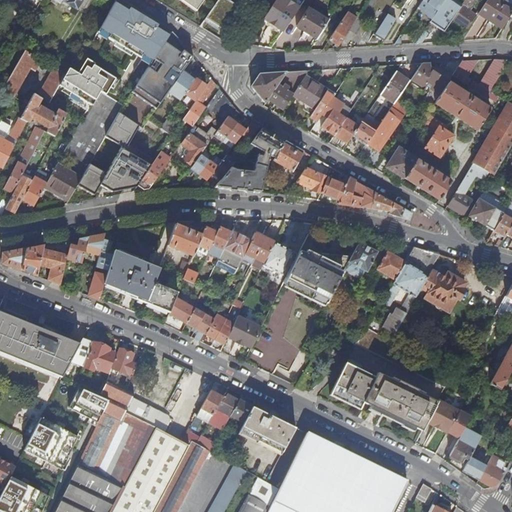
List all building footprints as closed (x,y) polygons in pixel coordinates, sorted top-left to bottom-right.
[(180,0),(197,11),(199,8),(187,0),(180,0)] [(187,0),(199,8),(204,0),(187,0)] [(219,0),(206,20),(214,25),(209,32),(223,41),(249,0),(219,0)] [(288,0),(275,0),(263,23),(285,35),(301,7),(288,0)] [(430,18),(433,20),(446,0),(424,0),(423,2),(419,8),(432,16),(430,18)] [(431,22),(445,32),(453,20),(464,5),(457,0),(446,0),(433,20),(431,22)] [(467,0),(464,5),(453,20),(468,30),(477,16),(470,12),(472,9),(471,8),(476,0),(467,0)] [(511,6),(502,0),(488,0),(479,14),(502,29),(508,20),(510,17),(511,13),(511,6)] [(129,11),(116,3),(106,22),(102,29),(111,35),(110,38),(137,55),(139,52),(154,61),(166,43),(171,36),(158,28),(160,25),(159,24),(145,15),(131,8),(129,11)] [(375,34),(381,38),(383,35),(387,37),(397,20),(380,8),(371,23),(379,28),(375,34)] [(298,28),(318,40),(330,22),(322,17),(324,13),(319,10),(317,14),(310,9),(298,28)] [(330,41),(340,47),(357,19),(348,13),(330,41)] [(419,24),(412,19),(408,26),(405,31),(412,35),(419,24)] [(206,20),(201,27),(209,32),(214,25),(206,20)] [(24,50),(29,53),(33,45),(19,38),(15,45),(24,50)] [(120,115),(138,126),(144,130),(147,125),(151,121),(170,92),(185,71),(194,59),(193,58),(182,49),(180,52),(166,43),(154,61),(125,106),(120,115)] [(2,89),(13,95),(14,95),(31,66),(36,69),(41,60),(29,53),(24,50),(2,89)] [(456,70),(468,77),(476,63),(464,56),(456,70)] [(64,77),(59,84),(92,104),(93,104),(101,90),(108,94),(118,80),(94,64),(95,62),(86,57),(78,72),(69,67),(66,72),(66,74),(64,77)] [(426,86),(431,89),(432,90),(433,92),(437,95),(439,94),(441,95),(449,83),(453,78),(443,72),(442,74),(436,70),(435,70),(430,68),(430,64),(423,64),(412,80),(423,87),(426,86)] [(64,77),(66,74),(54,67),(38,95),(41,97),(49,102),(52,98),(59,84),(64,77)] [(185,71),(170,92),(182,101),(197,79),(185,71)] [(288,73),(283,81),(291,87),(292,86),(298,90),(304,79),(306,76),(310,71),(295,72),(288,73)] [(262,99),(267,104),(270,100),(279,86),(283,81),(288,73),(261,75),(253,87),(262,99)] [(396,74),(382,94),(397,103),(398,102),(410,83),(396,74)] [(318,88),(319,85),(306,76),(304,79),(318,88)] [(182,101),(180,103),(192,110),(208,86),(197,79),(182,101)] [(294,97),(306,104),(316,110),(328,91),(319,85),(318,88),(304,79),(298,90),(294,96),(294,97)] [(195,127),(208,108),(203,105),(217,85),(216,84),(213,80),(208,86),(192,110),(185,120),(195,127)] [(491,110),(449,83),(441,95),(436,104),(478,131),(491,110)] [(270,100),(285,111),(294,97),(294,96),(279,86),(270,100)] [(221,90),(208,108),(226,120),(229,117),(236,108),(221,90)] [(337,95),(329,90),(328,91),(316,110),(313,116),(311,118),(319,123),(337,95)] [(55,135),(62,122),(67,113),(59,108),(54,117),(52,115),(52,112),(42,106),(39,107),(39,108),(36,107),(41,97),(38,95),(34,93),(29,101),(25,99),(24,101),(28,103),(20,117),(27,121),(29,120),(31,116),(50,127),(47,131),(55,135)] [(120,115),(125,106),(114,99),(78,161),(77,162),(58,196),(70,202),(77,191),(91,165),(105,141),(106,139),(120,115)] [(397,103),(379,128),(376,134),(369,144),(380,151),(409,109),(398,102),(397,103)] [(511,146),(511,104),(508,102),(473,163),(474,164),(490,173),(495,175),(511,146)] [(316,110),(306,104),(305,111),(313,116),(316,110)] [(336,137),(348,119),(340,114),(343,108),(338,105),(323,128),(336,137)] [(122,148),(120,150),(124,152),(138,126),(120,115),(106,139),(122,148)] [(0,164),(3,167),(17,139),(27,121),(20,117),(19,116),(10,134),(7,133),(11,126),(0,120),(0,164)] [(215,136),(224,143),(226,140),(238,124),(229,117),(226,120),(218,131),(215,136)] [(438,127),(423,118),(418,127),(433,136),(438,127)] [(361,127),(348,119),(336,137),(348,145),(355,135),(361,127)] [(366,119),(362,124),(376,134),(379,128),(373,124),(366,119)] [(147,125),(170,141),(173,137),(151,121),(147,125)] [(247,130),(243,136),(250,141),(260,127),(252,122),(247,130)] [(247,130),(238,124),(226,140),(228,142),(229,140),(236,144),(243,136),(247,130)] [(376,134),(362,124),(361,127),(355,135),(369,144),(376,134)] [(36,125),(4,187),(13,192),(25,169),(45,130),(36,125)] [(439,127),(438,127),(433,136),(423,152),(426,154),(429,150),(441,157),(454,136),(439,127)] [(194,137),(190,134),(183,145),(182,145),(189,150),(187,154),(189,155),(185,161),(193,166),(202,155),(215,136),(218,131),(213,128),(208,135),(200,129),(194,137)] [(263,129),(250,145),(265,153),(263,157),(259,155),(254,172),(237,171),(232,168),(222,180),(216,188),(261,193),(271,156),(276,158),(277,158),(286,142),(263,129)] [(277,158),(276,158),(274,161),(294,172),(305,152),(286,142),(277,158)] [(400,149),(389,167),(406,178),(417,160),(400,149)] [(77,191),(89,197),(92,190),(100,194),(139,186),(152,167),(124,152),(120,150),(106,174),(91,165),(77,191)] [(139,186),(134,193),(151,190),(162,173),(164,171),(175,155),(173,153),(168,159),(161,154),(152,167),(139,186)] [(200,175),(212,159),(209,157),(208,159),(202,155),(193,166),(191,169),(200,175)] [(242,155),(239,160),(246,164),(249,159),(242,155)] [(227,156),(219,167),(214,174),(222,180),(232,168),(238,160),(236,159),(235,161),(227,156)] [(214,174),(219,167),(212,162),(214,160),(212,159),(200,175),(208,181),(214,174)] [(417,160),(406,178),(421,188),(441,201),(452,183),(417,160)] [(46,182),(43,189),(52,195),(54,192),(56,193),(70,169),(57,163),(46,182)] [(478,176),(485,180),(490,173),(474,164),(455,196),(449,207),(465,216),(474,201),(465,196),(475,178),(478,176)] [(34,175),(35,174),(25,169),(13,192),(9,201),(2,213),(1,215),(11,213),(12,210),(15,212),(23,198),(34,175)] [(307,169),(297,183),(314,190),(313,191),(322,194),(329,178),(307,169)] [(41,179),(37,177),(34,175),(23,198),(34,204),(43,189),(46,182),(41,179)] [(347,185),(329,178),(322,194),(341,201),(347,185)] [(350,178),(347,185),(341,201),(339,204),(361,208),(363,199),(353,196),(357,182),(350,178)] [(363,199),(361,208),(368,209),(372,209),(376,193),(365,186),(357,182),(353,196),(363,199)] [(495,231),(509,207),(484,192),(470,217),(482,224),(495,231)] [(413,214),(376,193),(372,209),(382,211),(390,212),(390,215),(410,220),(413,214)] [(0,212),(2,213),(9,201),(2,198),(0,202),(0,212)] [(494,232),(505,238),(507,235),(511,226),(511,201),(509,207),(495,231),(494,232)] [(193,256),(201,235),(175,224),(168,246),(193,256)] [(195,257),(203,261),(207,253),(217,232),(205,227),(201,235),(193,256),(191,260),(194,261),(195,257)] [(231,232),(219,227),(217,232),(207,253),(219,258),(231,232)] [(231,232),(219,258),(215,265),(234,274),(242,258),(251,240),(232,231),(231,232)] [(264,237),(254,232),(251,240),(242,258),(251,263),(264,237)] [(89,237),(85,252),(99,256),(103,239),(105,235),(96,236),(89,237)] [(251,263),(251,264),(261,269),(262,265),(274,242),(275,240),(265,235),(264,237),(251,263)] [(85,252),(89,237),(79,239),(76,249),(69,247),(68,255),(66,261),(81,264),(85,252)] [(106,252),(109,253),(112,242),(103,239),(99,256),(96,267),(108,270),(111,262),(104,260),(106,252)] [(293,252),(274,242),(262,265),(282,275),(293,252)] [(377,252),(359,242),(351,256),(348,261),(364,270),(366,271),(377,252)] [(27,249),(21,270),(37,276),(39,265),(43,249),(44,246),(32,248),(27,249)] [(420,288),(430,269),(439,254),(426,251),(413,247),(405,261),(405,262),(387,292),(387,293),(382,300),(384,302),(388,296),(393,299),(393,300),(401,305),(400,307),(397,305),(384,328),(394,333),(420,288)] [(13,267),(21,270),(27,249),(3,253),(2,263),(13,267)] [(66,261),(68,255),(43,249),(39,265),(50,268),(47,280),(61,285),(64,272),(66,261)] [(301,249),(285,281),(325,303),(344,269),(348,261),(351,256),(306,249),(306,251),(301,249)] [(136,299),(169,313),(176,298),(178,292),(155,283),(160,269),(114,250),(113,255),(111,262),(108,270),(107,276),(104,284),(114,287),(137,296),(136,299)] [(387,292),(405,262),(387,251),(376,269),(389,277),(382,290),(387,293),(387,292)] [(113,255),(109,253),(106,252),(104,260),(111,262),(113,255)] [(171,260),(165,258),(162,266),(168,268),(171,260)] [(188,268),(190,263),(183,261),(179,272),(185,275),(188,268)] [(360,278),(364,270),(348,261),(344,269),(347,270),(347,272),(355,277),(357,276),(360,278)] [(198,273),(188,268),(185,275),(183,279),(194,283),(198,273)] [(430,269),(420,288),(427,292),(423,298),(443,309),(446,304),(451,307),(456,298),(457,299),(463,288),(457,284),(460,280),(441,268),(437,273),(430,269)] [(61,285),(67,287),(70,273),(64,272),(61,285)] [(100,300),(104,284),(107,276),(96,273),(89,296),(100,300)] [(85,280),(78,278),(75,290),(81,293),(85,280)] [(502,304),(511,309),(511,284),(506,296),(502,304)] [(169,313),(186,323),(195,308),(176,298),(169,313)] [(244,304),(234,299),(232,304),(233,305),(241,309),(244,304)] [(385,305),(381,303),(374,314),(378,316),(385,305)] [(195,308),(186,323),(196,329),(206,311),(202,309),(201,312),(195,308)] [(0,351),(4,353),(19,319),(0,311),(0,351)] [(205,334),(214,319),(209,316),(210,313),(206,311),(196,329),(198,330),(194,338),(196,339),(201,341),(205,334)] [(205,334),(215,339),(225,322),(226,319),(217,314),(214,319),(205,334)] [(19,319),(4,353),(15,358),(34,320),(28,317),(26,322),(19,319)] [(261,329),(237,317),(234,323),(227,337),(235,341),(234,343),(242,346),(243,345),(251,349),(261,329)] [(234,323),(226,319),(225,322),(215,339),(224,345),(227,337),(234,323)] [(15,358),(39,368),(50,373),(56,376),(61,379),(70,361),(80,343),(72,340),(64,337),(66,332),(34,320),(15,358)] [(388,343),(390,340),(366,327),(365,329),(364,330),(356,343),(444,388),(450,375),(388,343)] [(93,342),(82,339),(80,343),(70,361),(84,366),(84,367),(93,371),(95,368),(107,372),(114,353),(108,351),(109,348),(93,342)] [(500,389),(511,366),(511,345),(510,344),(500,364),(498,363),(496,363),(494,367),(495,369),(496,370),(489,383),(500,389)] [(136,366),(137,363),(132,361),(134,355),(118,348),(111,368),(133,376),(136,366)] [(303,391),(304,390),(321,357),(314,354),(295,387),(303,391)] [(396,381),(348,357),(345,362),(328,392),(330,393),(331,390),(359,405),(358,408),(359,408),(363,401),(422,431),(426,422),(436,402),(418,393),(419,391),(397,380),(396,381)] [(173,419),(132,398),(125,412),(166,433),(188,444),(189,444),(191,440),(184,437),(187,431),(196,415),(200,408),(210,390),(215,381),(165,358),(157,377),(185,390),(183,395),(185,396),(173,419)] [(133,376),(139,379),(143,369),(136,366),(133,376)] [(134,393),(139,379),(133,376),(127,390),(134,393)] [(96,473),(125,412),(132,398),(134,393),(127,390),(107,380),(100,397),(108,400),(104,409),(55,511),(110,511),(120,493),(131,499),(135,492),(123,486),(123,487),(96,473)] [(55,511),(104,409),(56,388),(9,488),(5,487),(0,497),(0,511),(55,511)] [(212,414),(222,396),(210,390),(200,408),(212,414)] [(208,421),(222,429),(230,415),(238,400),(224,392),(222,396),(212,414),(208,421)] [(243,422),(251,407),(238,400),(230,415),(243,422)] [(426,422),(447,432),(459,410),(438,400),(436,402),(426,422)] [(243,422),(239,431),(281,452),(295,427),(252,406),(251,407),(243,422)] [(208,421),(212,414),(200,408),(196,415),(208,421)] [(464,456),(468,459),(481,436),(464,428),(453,447),(449,455),(461,462),(464,456)] [(195,443),(199,437),(187,431),(184,437),(191,440),(195,443)] [(279,488),(272,501),(267,511),(391,511),(399,498),(402,499),(406,490),(403,489),(407,481),(406,481),(405,482),(307,433),(306,432),(279,488)] [(131,499),(154,510),(188,444),(166,433),(135,492),(131,499)] [(210,451),(214,443),(200,435),(199,437),(195,443),(210,451)] [(177,511),(210,451),(195,443),(191,440),(189,444),(154,511),(153,511),(177,511)] [(453,447),(442,441),(435,454),(440,457),(446,461),(449,455),(453,447)] [(491,455),(494,449),(489,446),(485,452),(487,453),(482,462),(475,459),(473,463),(470,462),(467,467),(470,469),(467,474),(478,479),(487,462),(491,455)] [(494,466),(498,459),(491,455),(487,462),(494,466)] [(0,481),(6,485),(16,467),(0,458),(0,481)] [(505,462),(498,459),(494,466),(487,462),(478,479),(493,487),(496,486),(506,468),(503,466),(505,462)] [(223,511),(246,471),(234,464),(207,511),(223,511)] [(238,511),(265,511),(266,511),(272,501),(279,488),(266,481),(257,477),(238,511)] [(423,484),(417,494),(426,499),(431,489),(423,484)] [(124,511),(125,511),(131,499),(120,493),(110,511),(124,511)] [(153,511),(154,511),(154,510),(131,499),(125,511),(126,511),(153,511)]
